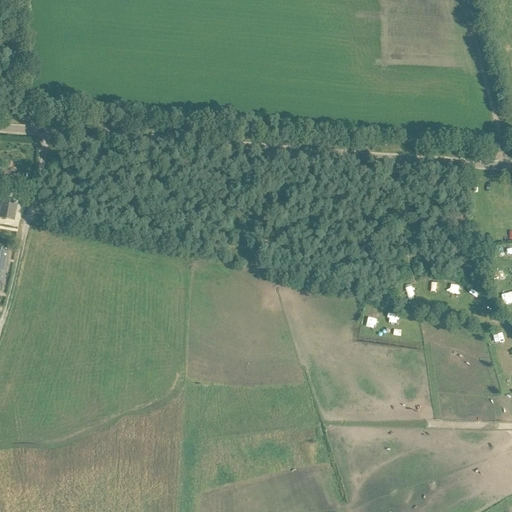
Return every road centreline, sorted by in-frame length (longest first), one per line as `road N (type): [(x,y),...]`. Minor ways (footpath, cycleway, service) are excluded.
road 1 (unclassified): [(44,130),(511,165)]
road 2 (track): [(44,130),(0,318)]
road 3 (track): [(504,165),(472,0)]
